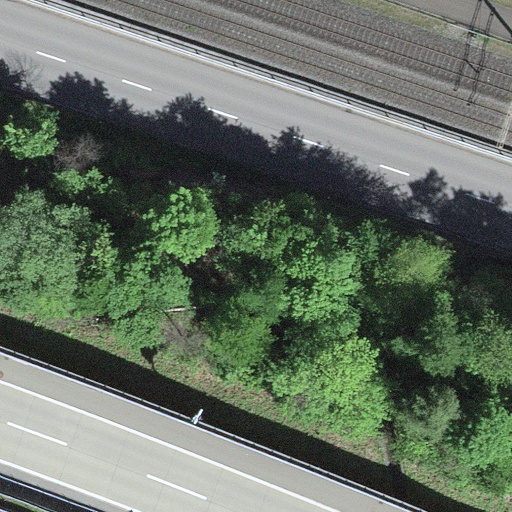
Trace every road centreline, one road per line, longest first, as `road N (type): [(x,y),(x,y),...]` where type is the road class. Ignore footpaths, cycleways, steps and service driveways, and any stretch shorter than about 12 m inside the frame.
road 1 (primary): [(511,208),(0,39)]
road 2 (motorway): [(242,511),(0,420)]
